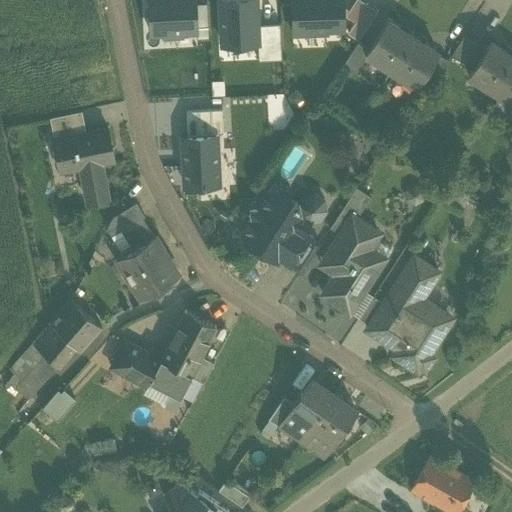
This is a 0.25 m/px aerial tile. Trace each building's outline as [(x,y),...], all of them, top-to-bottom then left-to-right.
[(146,0),(148,34),(196,33),(195,0),(146,0)] [(219,1),(220,46),(257,45),(256,0),(219,1)] [(341,0),(291,0),(292,34),(342,33),(341,0)] [(342,28),(350,33),(362,14),(354,9),(342,28)] [(370,19),(362,14),(350,33),(358,38),(370,19)] [(410,38),(385,21),(370,44),(365,52),(367,52),(391,68),(410,38)] [(485,49),(464,35),(452,54),(473,67),(485,49)] [(360,37),(343,64),(354,72),(367,52),(365,52),(370,44),(360,37)] [(436,54),(410,38),(391,68),(417,85),(423,76),(436,54)] [(473,67),(468,76),(493,92),(511,62),(511,56),(490,42),(473,67)] [(436,54),(423,76),(433,82),(447,61),(436,54)] [(511,62),(493,92),(511,104),(511,62)] [(81,110),(49,116),(53,138),(81,132),(77,112),(81,112),(81,110)] [(53,138),(52,138),(59,170),(79,166),(86,202),(108,198),(100,162),(113,159),(107,127),(81,132),(53,138)] [(217,139),(180,140),(182,190),(218,189),(217,139)] [(371,194),(356,184),(348,198),(362,207),(371,194)] [(288,196),(282,197),(280,201),(268,193),(263,194),(256,206),(248,207),(250,218),(241,232),(242,239),(264,253),(275,260),(277,257),(278,255),(290,263),(308,235),(304,232),(304,229),(309,221),(320,219),(320,218),(326,209),(323,198),(324,198),(314,191),(302,194),(297,202),(288,196)] [(348,198),(331,223),(342,230),(353,213),(357,215),(362,207),(348,198)] [(144,215),(135,201),(112,215),(121,229),(124,227),(142,216),(144,215)] [(357,215),(353,213),(342,230),(327,253),(342,262),(323,291),(350,308),(381,261),(366,251),(380,230),(357,215)] [(122,254),(136,246),(124,227),(121,229),(112,215),(106,227),(114,240),(111,241),(115,248),(118,247),(122,254)] [(142,216),(124,227),(136,246),(153,235),(142,216)] [(140,297),(177,274),(153,235),(136,246),(122,254),(116,258),(140,297)] [(308,235),(290,263),(278,255),(277,257),(299,272),(319,241),(308,235)] [(368,323),(366,327),(396,347),(392,354),(416,369),(419,365),(424,368),(432,356),(427,352),(447,322),(413,300),(423,285),(426,287),(437,270),(413,254),(382,301),(368,323)] [(373,295),(358,317),(368,323),(382,301),(373,295)] [(71,298),(32,341),(58,365),(60,366),(75,349),(79,352),(102,326),(71,298)] [(215,326),(184,310),(162,352),(153,347),(149,348),(147,352),(148,353),(135,380),(146,386),(150,379),(180,394),(215,326)] [(147,352),(124,340),(110,366),(135,380),(148,353),(147,352)] [(32,341),(8,369),(12,373),(5,381),(26,400),(58,365),(32,341)] [(293,401),(283,416),(284,417),(306,432),(332,394),(309,378),(293,401)] [(57,390),(42,408),(57,420),(75,399),(63,389),(60,393),(57,390)] [(332,394),(306,432),(329,448),(339,434),(344,433),(348,426),(347,421),(355,409),(332,394)] [(283,395),(267,418),(278,425),(284,417),(283,416),(293,401),(283,395)] [(456,511),(474,480),(428,455),(409,490),(449,511),(456,511)] [(248,496),(225,480),(218,490),(241,505),(248,496)] [(229,511),(201,492),(198,497),(180,484),(164,493),(174,511),(229,511)] [(71,501),(63,495),(60,496),(54,504),(55,506),(61,511),(65,511),(71,504),(71,501)]
